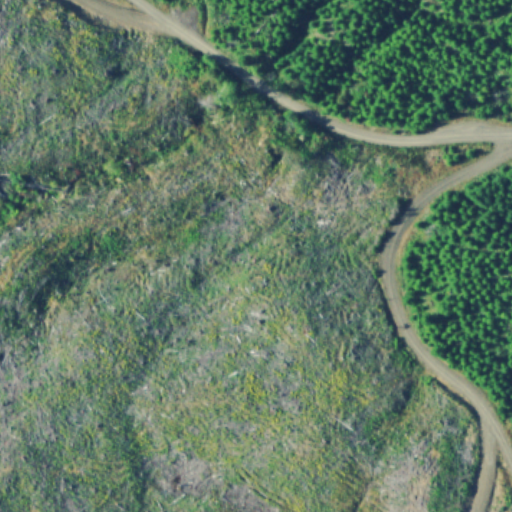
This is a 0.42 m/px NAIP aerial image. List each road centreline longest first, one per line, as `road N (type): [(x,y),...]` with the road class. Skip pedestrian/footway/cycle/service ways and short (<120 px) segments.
road 1 (track): [(511,463),(489,407),(430,360),(397,316),(385,260),(389,234),(419,192),(511,145)]
road 2 (track): [(140,0),(287,101),(360,132),(511,130)]
